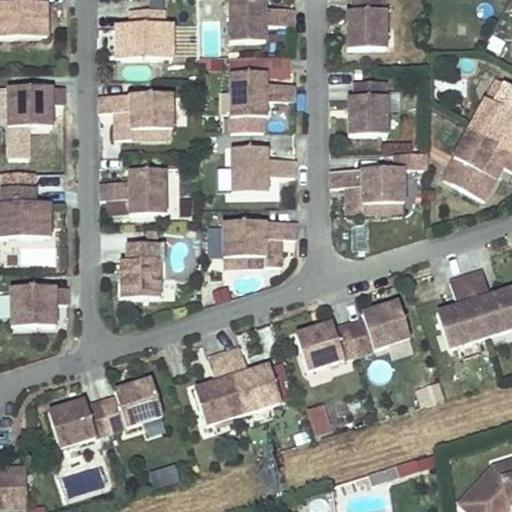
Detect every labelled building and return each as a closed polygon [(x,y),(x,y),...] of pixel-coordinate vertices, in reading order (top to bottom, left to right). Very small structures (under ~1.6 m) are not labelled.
[(37,0),(0,0),(0,41),(43,41),(42,26),(52,25),(52,7),(38,7),(37,0)] [(390,0),(358,0),(359,15),(352,15),(353,53),(392,52),(390,0)] [(299,31),(299,14),(270,14),(270,1),(235,2),(235,45),(270,44),(270,31),(299,31)] [(136,28),(121,29),(121,47),(131,47),(131,62),(182,62),(182,42),(175,42),(174,28),(174,12),(135,12),(136,28)] [(53,41),(52,25),(42,26),(43,41),(53,41)] [(131,47),(121,47),(121,62),(131,62),(131,47)] [(299,105),(299,88),(271,89),(270,75),(235,76),(236,119),(271,118),(271,106),(299,105)] [(392,87),(360,87),(360,104),(353,104),(354,141),(393,141),(392,87)] [(507,114),(511,105),(511,89),(510,89),(499,109),(507,114)] [(70,108),(69,91),(11,91),(11,130),(57,130),(57,108),(70,108)] [(177,98),(105,98),(105,115),(120,115),(129,115),(129,124),(120,124),(120,142),(162,141),(162,132),(178,132),(177,98)] [(484,138),(511,153),(511,105),(507,114),(499,109),(484,138)] [(129,115),(120,115),(120,124),(129,124),(129,115)] [(178,132),(162,132),(162,141),(178,141),(178,132)] [(511,173),(511,153),(484,138),(467,168),(476,172),(465,192),(489,206),(502,184),(496,181),(503,168),(509,171),(511,173)] [(300,181),(300,164),(271,164),(271,152),(236,152),(236,195),(271,194),(271,181),(300,181)] [(456,188),(465,192),(476,172),(467,168),(456,188)] [(496,181),(502,184),(509,171),(503,168),(496,181)] [(170,215),(169,172),(134,172),(134,185),(105,186),(106,203),(114,203),(114,215),(170,215)] [(408,174),(336,175),(336,192),(351,192),(360,191),(360,200),(351,201),(351,219),(393,218),(393,209),(409,209),(408,174)] [(351,192),(351,201),(360,200),(360,191),(351,192)] [(40,194),(1,194),(1,211),(1,225),(0,224),(0,244),(45,244),(45,228),(55,228),(55,210),(40,210),(40,194)] [(393,209),(393,218),(409,218),(409,209),(393,209)] [(301,244),(301,227),(228,228),(228,262),(244,262),(244,271),(286,271),(286,253),(277,253),(277,244),(286,244),(301,244)] [(55,228),(45,228),(45,244),(55,243),(55,228)] [(277,253),(286,253),(286,244),(277,244),(277,253)] [(163,250),(131,250),(131,266),(125,266),(125,303),(164,303),(163,250)] [(244,271),(244,262),(228,262),(228,271),(244,271)] [(488,277),(472,282),(490,343),(511,337),(511,296),(496,302),(488,277)] [(490,343),(472,282),(455,287),(463,311),(442,318),(453,355),(490,343)] [(72,309),(72,292),(13,291),(12,329),(58,331),(59,309),(72,309)] [(0,299),(0,321),(9,321),(8,300),(0,299)] [(354,330),(363,361),(414,345),(403,308),(367,319),(369,325),(354,330)] [(363,361),(354,330),(338,334),(336,329),(301,340),(312,377),(363,361)] [(245,353),(229,358),(248,420),(285,409),(274,372),(253,378),(245,353)] [(248,420),(229,358),(213,363),(220,388),(200,395),(211,431),(248,420)] [(414,394),(420,411),(444,403),(438,385),(414,394)] [(107,408),(117,439),(168,423),(156,386),(120,397),(122,403),(107,408)] [(117,439),(107,408),(92,413),(90,407),(54,418),(65,455),(117,439)] [(315,441),(332,436),(324,409),(307,414),(315,441)] [(511,456),(491,463),(455,505),(463,511),(504,511),(509,507),(511,505),(511,456)] [(401,481),(436,471),(433,459),(398,469),(401,481)] [(157,491),(181,482),(176,468),(152,477),(157,491)] [(27,472),(0,472),(0,511),(27,511),(27,472)]
